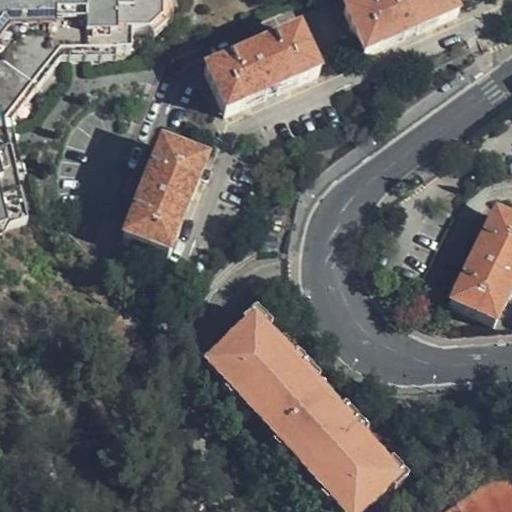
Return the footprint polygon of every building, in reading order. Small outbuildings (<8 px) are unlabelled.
[(0,0),(0,229),(32,222),(33,221),(22,176),(10,131),(37,98),(71,57),(105,57),(123,56),(138,56),(137,36),(157,36),(161,40),(181,23),(175,17),(175,0),(0,0)] [(456,17),(448,0),(374,0),(345,13),(364,57),(447,21),(456,17)] [(318,77),(298,33),(234,61),(207,72),(224,118),(276,95),(318,77)] [(10,131),(22,176),(29,175),(28,166),(19,133),(29,120),(55,88),(75,63),(123,64),(123,56),(105,57),(71,57),(37,98),(10,131)] [(169,258),(190,206),(207,166),(162,148),(159,155),(137,208),(124,240),(169,258)] [(511,288),(511,220),(495,211),(475,250),(448,304),(492,327),(511,288)] [(269,329),(259,318),(223,350),(207,365),(218,379),(251,413),(287,453),(326,495),(341,510),(342,511),(364,511),(376,502),(404,476),(375,444),(335,400),(310,373),(269,329)] [(330,511),(338,511),(341,510),(326,495),(287,453),(251,413),(218,379),(212,384),(223,396),(254,430),(283,461),(311,491),(330,511)] [(219,418),(209,406),(202,412),(212,423),(219,418)]
